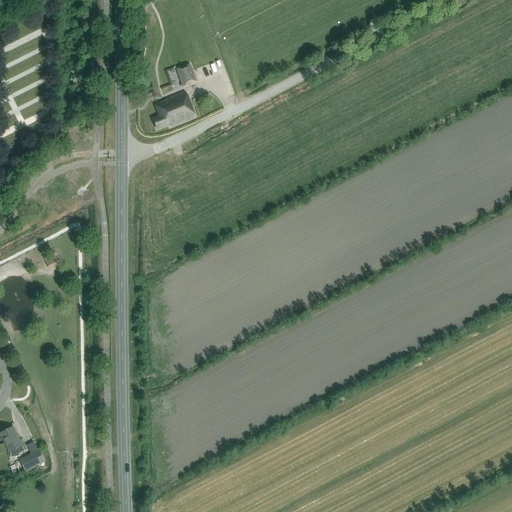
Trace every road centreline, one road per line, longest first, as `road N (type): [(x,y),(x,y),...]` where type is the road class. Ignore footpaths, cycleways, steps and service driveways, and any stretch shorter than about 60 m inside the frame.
road 1 (unclassified): [(449,0),(287,83),(249,137),(165,190),(156,222),(161,511)]
road 2 (primary): [(126,511),(121,0)]
